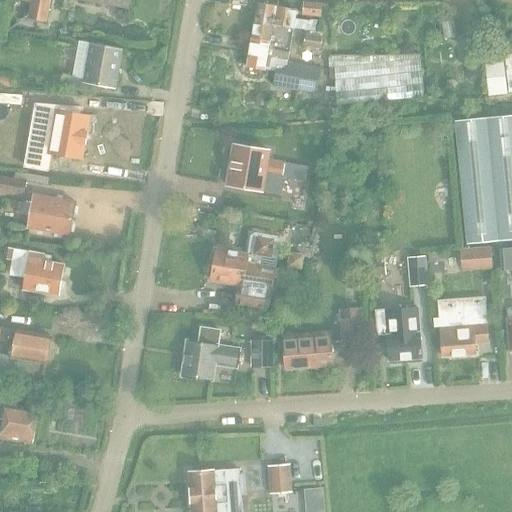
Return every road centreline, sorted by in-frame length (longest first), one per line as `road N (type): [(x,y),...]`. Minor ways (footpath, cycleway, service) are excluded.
road 1 (residential): [(124,413),(191,0)]
road 2 (residential): [(124,413),(511,392)]
